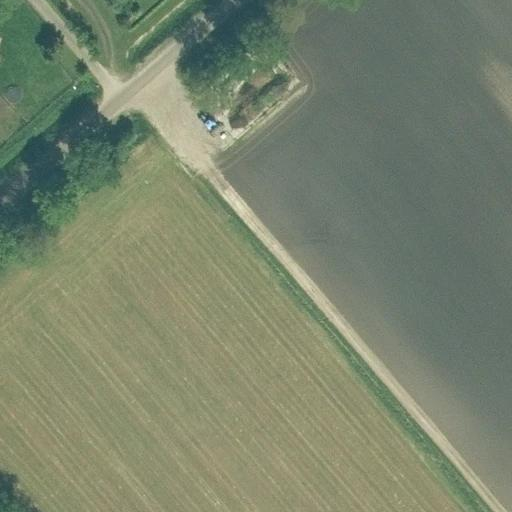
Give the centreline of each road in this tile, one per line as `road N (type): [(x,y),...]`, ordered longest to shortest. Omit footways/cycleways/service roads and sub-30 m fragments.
road 1 (track): [(135,84),(502,511)]
road 2 (unclassified): [(0,201),(233,0)]
